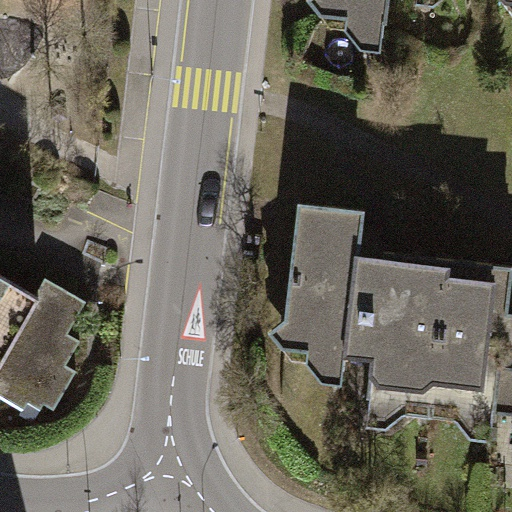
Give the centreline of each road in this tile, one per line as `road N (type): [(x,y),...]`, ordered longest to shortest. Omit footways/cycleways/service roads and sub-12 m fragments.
road 1 (tertiary): [(216,0),(175,384),(173,435),(191,483)]
road 2 (residential): [(191,483),(43,508),(0,504)]
